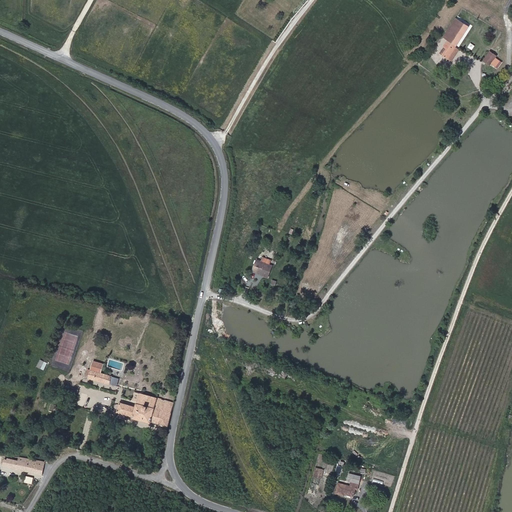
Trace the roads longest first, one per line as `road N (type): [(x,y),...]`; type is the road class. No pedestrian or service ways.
road 1 (tertiary): [(0,34),(67,74),(122,137),(243,448),(286,508)]
road 2 (residential): [(27,511),(64,458),(155,479)]
